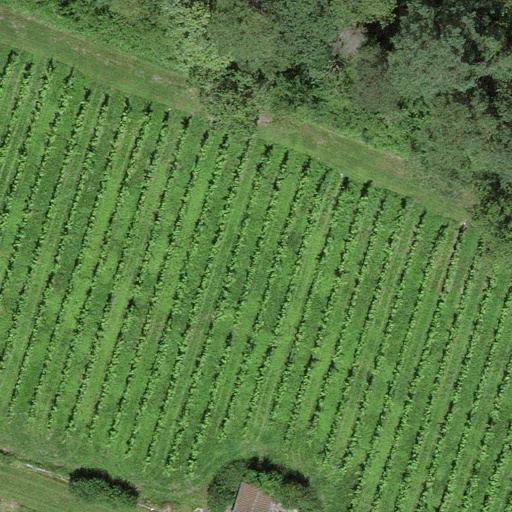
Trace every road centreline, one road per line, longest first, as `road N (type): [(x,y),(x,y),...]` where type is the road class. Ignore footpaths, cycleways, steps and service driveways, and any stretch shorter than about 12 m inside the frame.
road 1 (track): [(0,21),(511,230)]
road 2 (track): [(0,472),(118,511)]
